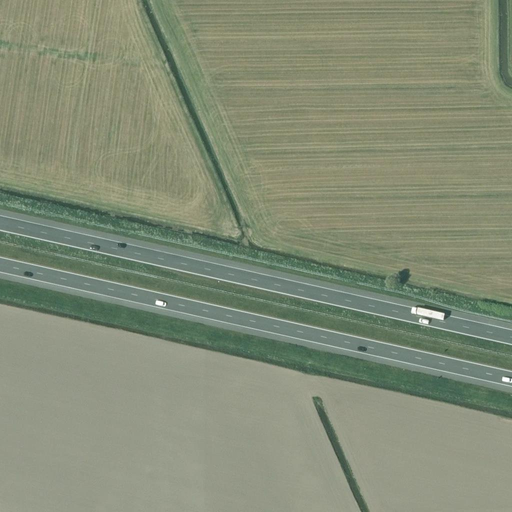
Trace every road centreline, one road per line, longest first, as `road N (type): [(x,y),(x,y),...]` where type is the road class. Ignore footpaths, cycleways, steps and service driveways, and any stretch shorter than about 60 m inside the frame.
road 1 (motorway): [(511,337),(0,223)]
road 2 (motorway): [(0,266),(511,379)]
